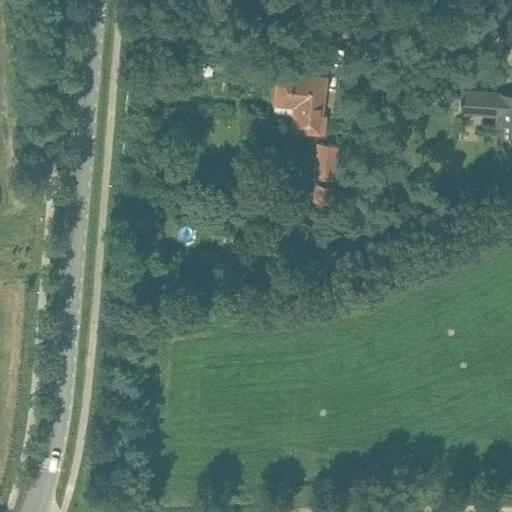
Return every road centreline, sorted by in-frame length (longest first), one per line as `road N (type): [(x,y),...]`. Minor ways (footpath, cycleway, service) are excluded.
road 1 (tertiary): [(35,511),(66,338),(94,0)]
road 2 (residential): [(511,36),(267,0)]
